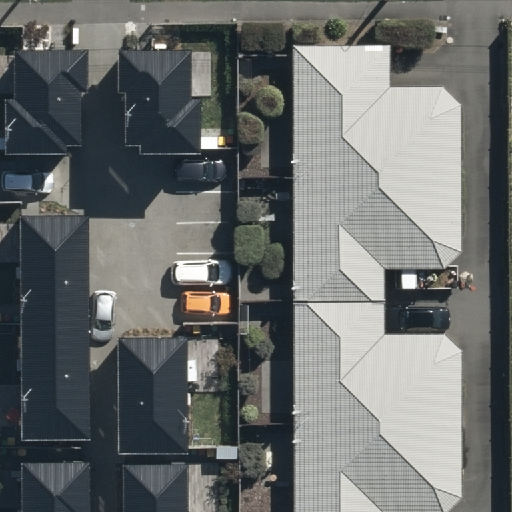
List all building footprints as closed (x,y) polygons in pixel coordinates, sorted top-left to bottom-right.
[(139,146),(195,145),(194,91),(184,92),(183,37),(120,38),(121,134),(139,134),(139,146)] [(7,94),(8,147),(64,146),(64,135),(81,134),(80,38),(16,39),(17,94),(7,94)] [(385,38),(289,39),(292,511),(379,511),(379,509),(441,508),(456,493),(456,348),(440,330),(381,330),(382,264),(440,265),(458,249),(459,99),(441,81),(386,82),(385,38)] [(19,424),(83,423),(81,202),(16,203),(19,424)] [(116,440),(182,439),(181,326),(116,326),(116,440)] [(86,511),(86,449),(19,450),(19,511),(86,511)] [(183,511),(184,453),(119,454),(119,511),(183,511)]
